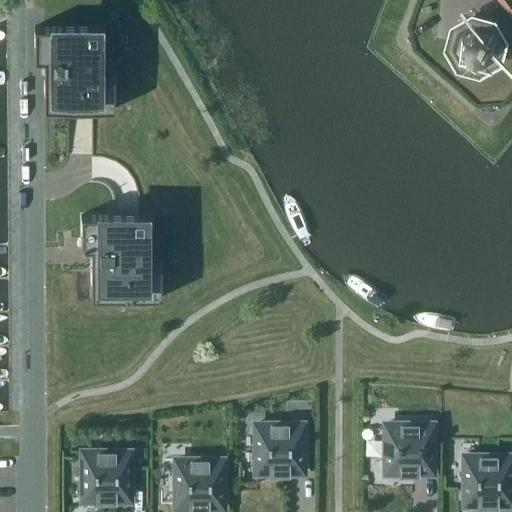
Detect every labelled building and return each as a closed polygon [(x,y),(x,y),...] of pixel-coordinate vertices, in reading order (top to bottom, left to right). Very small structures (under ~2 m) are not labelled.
[(511,0),(497,0),(511,19),(511,0)] [(489,26),(486,23),(486,24),(473,20),(469,20),(469,22),(458,28),(457,27),(455,30),(456,31),(453,43),(451,43),(452,47),(453,46),(460,57),(459,58),(462,61),(463,59),(475,63),(475,64),(479,64),(478,62),(489,56),(490,57),(492,54),(491,53),(495,41),(496,41),(496,37),(494,37),(488,27),(489,26)] [(44,109),(114,109),(114,75),(104,75),(104,26),(34,26),(34,59),(43,59),(44,109)] [(151,264),(151,214),(81,214),(81,248),(90,248),(90,297),(161,297),(161,264),(151,264)] [(256,471),(270,471),(270,473),(288,473),(288,471),(302,471),(302,422),(256,422),(256,471)] [(386,471),(400,471),(400,474),(418,474),(418,471),(432,471),(432,423),(386,423),(386,471)] [(129,499),(129,450),(83,450),(83,499),(97,499),(97,501),(115,501),(115,499),(129,499)] [(510,503),(510,455),(464,455),(464,503),(478,503),(478,505),(496,505),(496,503),(510,503)] [(176,507),(190,507),(190,509),(208,509),(208,507),(222,507),(222,458),(176,458),(176,507)]
